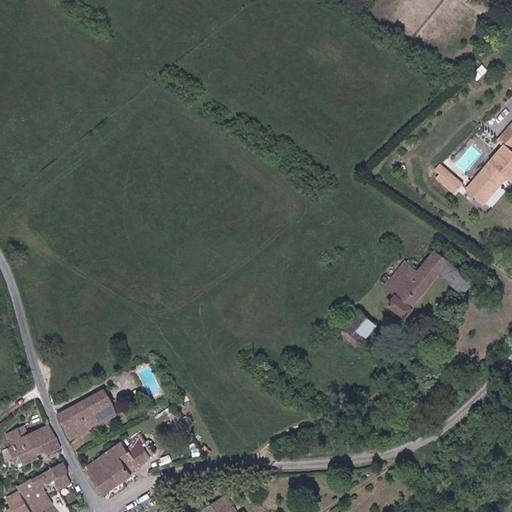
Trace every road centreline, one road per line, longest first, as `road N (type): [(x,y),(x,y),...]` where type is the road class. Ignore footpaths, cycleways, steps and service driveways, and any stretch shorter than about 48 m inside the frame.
road 1 (unclassified): [(511,358),(471,401),(406,445),(321,463),(185,471),(112,511)]
road 2 (unclassified): [(107,511),(52,409),(0,252)]
